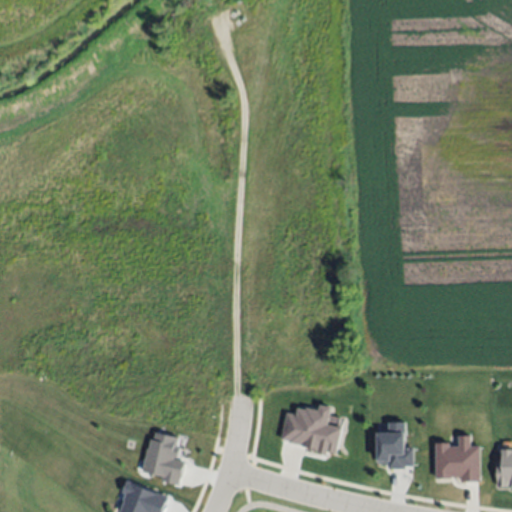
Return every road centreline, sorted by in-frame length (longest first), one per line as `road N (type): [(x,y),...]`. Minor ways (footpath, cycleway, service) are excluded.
road 1 (track): [(213,41),(240,99),(231,355),(241,396)]
road 2 (residential): [(229,480),(366,511)]
road 3 (residential): [(214,511),(229,480),(241,396)]
